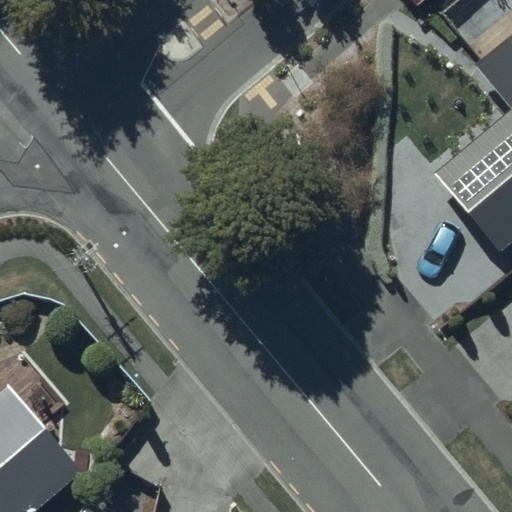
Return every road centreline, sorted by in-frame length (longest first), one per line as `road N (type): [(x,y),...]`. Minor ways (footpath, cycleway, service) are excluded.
road 1 (residential): [(58,102),(401,511)]
road 2 (residential): [(299,0),(165,114),(58,102)]
road 3 (residential): [(58,102),(110,41),(160,0)]
